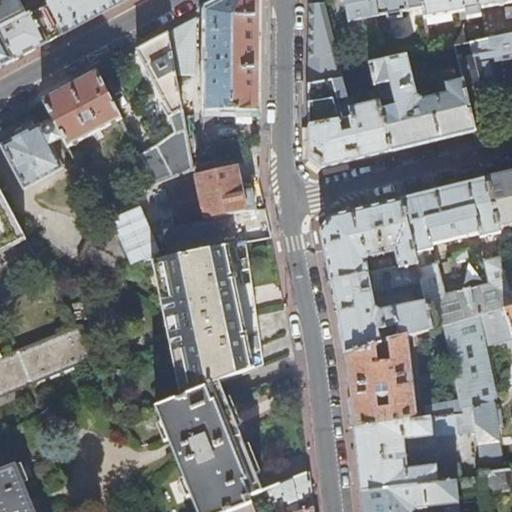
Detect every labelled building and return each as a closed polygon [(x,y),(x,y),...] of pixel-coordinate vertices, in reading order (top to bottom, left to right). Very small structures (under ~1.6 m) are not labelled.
[(0,0),(0,29),(32,12),(48,4),(55,0),(0,0)] [(114,7),(128,0),(55,0),(48,4),(64,35),(114,7)] [(259,0),(234,0),(208,14),(207,113),(260,113),(260,55),(261,1),(259,0)] [(336,90),(347,88),(343,70),(344,70),(328,7),(327,0),(310,0),(310,14),(310,69),(310,86),(327,83),(327,87),(335,85),(336,90)] [(346,0),(350,23),(380,18),(376,0),(346,0)] [(376,0),(380,18),(389,16),(390,21),(405,18),(404,14),(411,12),(411,11),(424,8),(422,0),(376,0)] [(511,0),(422,0),(424,8),(427,19),(511,3),(511,0)] [(37,49),(48,43),(32,12),(0,29),(0,36),(13,62),(37,49)] [(195,21),(168,36),(182,108),(194,107),(195,81),(192,79),(192,77),(195,77),(196,24),(195,21)] [(0,69),(13,62),(0,36),(0,69)] [(156,148),(141,155),(156,184),(193,170),(182,108),(168,36),(138,51),(172,113),(171,117),(177,133),(167,141),(156,148)] [(511,59),(511,36),(486,42),(489,54),(458,60),(464,83),(466,92),(496,85),(493,63),(503,61),(511,59)] [(456,47),(458,60),(489,54),(486,42),(456,47)] [(476,132),(466,92),(464,83),(447,86),(449,95),(425,101),(420,98),(411,57),(371,66),(376,88),(391,85),(396,107),(382,110),(391,152),(437,141),(476,132)] [(43,102),(56,126),(63,138),(68,149),(122,120),(97,73),(68,89),(43,102)] [(376,88),(377,91),(382,110),(396,107),(391,85),(376,88)] [(357,161),(391,152),(382,110),(377,91),(370,93),(372,105),(357,109),(354,98),(350,99),(354,120),(352,121),(353,134),(344,135),(342,122),(310,127),(310,141),(310,159),(323,169),(357,161)] [(310,95),(310,127),(342,122),(352,121),(354,120),(350,99),(349,96),(333,99),(331,91),(310,95)] [(61,169),(49,145),(63,138),(56,126),(51,124),(47,124),(43,126),(42,130),(41,130),(40,127),(26,135),(3,147),(25,189),(61,169)] [(239,183),(236,170),(196,178),(197,182),(176,188),(182,220),(204,215),(205,220),(243,213),(255,212),(252,193),(242,195),(239,183)] [(511,174),(487,180),(499,229),(509,226),(511,225),(511,174)] [(448,190),(403,201),(415,254),(434,250),(433,246),(480,234),(481,238),(500,234),(499,229),(487,180),(448,190)] [(0,244),(4,242),(2,239),(21,229),(0,190),(0,244)] [(123,222),(160,215),(156,195),(119,202),(123,222)] [(118,242),(128,239),(110,200),(98,205),(108,223),(118,242)] [(330,218),(322,230),(326,253),(332,282),(369,275),(366,265),(370,258),(396,252),(399,268),(418,265),(415,254),(403,201),(365,210),(330,218)] [(155,231),(175,227),(173,217),(153,221),(155,231)] [(131,266),(118,242),(108,223),(94,231),(79,259),(82,276),(131,266)] [(154,248),(145,250),(148,263),(163,260),(246,242),(272,237),(269,225),(219,235),(217,225),(163,236),(166,246),(163,245),(159,246),(158,240),(152,241),(154,248)] [(511,256),(511,239),(509,226),(499,229),(500,234),(506,256),(506,258),(511,256)] [(246,245),(246,242),(163,260),(167,282),(161,283),(186,397),(219,384),(264,366),(258,326),(257,315),(237,318),(234,298),(254,295),(253,288),(245,290),(242,272),(250,270),(249,264),(248,258),(240,260),(238,247),(246,245)] [(456,259),(469,256),(467,250),(454,253),(456,259)] [(438,265),(419,269),(422,284),(424,289),(426,298),(427,303),(434,331),(445,327),(481,317),(511,307),(511,281),(510,274),(506,258),(506,256),(484,261),(489,284),(446,295),(438,265)] [(419,269),(418,265),(399,268),(387,271),(380,272),(369,275),(332,282),(339,317),(346,354),(423,334),(434,331),(427,303),(381,312),(376,308),(373,294),(422,284),(419,269)] [(511,307),(481,317),(487,347),(511,339),(511,307)] [(487,347),(481,317),(445,327),(461,401),(437,405),(438,417),(463,414),(463,408),(474,407),(492,404),(497,397),(487,347)] [(0,359),(0,395),(30,383),(31,385),(96,359),(81,326),(4,358),(0,359)] [(350,390),(354,429),(417,420),(410,349),(425,345),(423,334),(346,354),(350,390)] [(232,417),(219,384),(186,397),(157,409),(197,511),(233,511),(253,504),(250,497),(262,492),(232,417)] [(493,411),(492,404),(474,407),(475,420),(482,473),(501,471),(496,428),(502,427),(500,410),(493,411)] [(357,457),(361,493),(457,482),(460,481),(459,469),(459,465),(408,471),(405,441),(467,434),(466,421),(475,420),(474,407),(463,408),(463,414),(438,417),(417,420),(354,429),(357,457)] [(0,470),(0,511),(36,511),(17,464),(0,470)] [(469,468),(459,469),(460,481),(471,480),(469,468)] [(511,476),(511,469),(501,471),(482,473),(485,493),(511,489),(511,476)] [(277,511),(280,511),(312,499),(311,488),(309,474),(270,490),(277,511)] [(413,511),(415,509),(459,504),(457,482),(361,493),(363,511),(413,511)]
